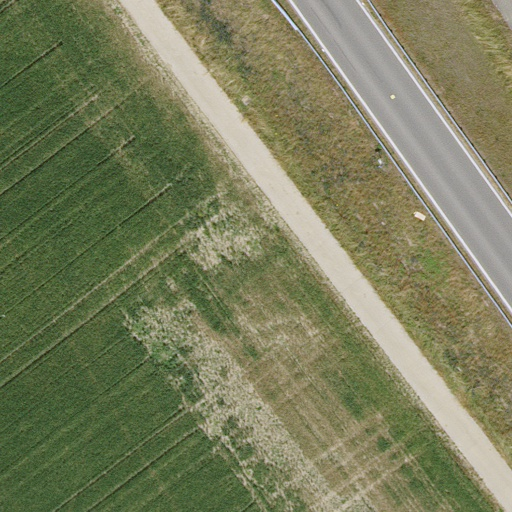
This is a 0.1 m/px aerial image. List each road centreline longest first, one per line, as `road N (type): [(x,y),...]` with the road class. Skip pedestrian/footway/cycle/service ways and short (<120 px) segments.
road 1 (track): [(141,0),(511,490)]
road 2 (tertiary): [(314,0),(511,275)]
